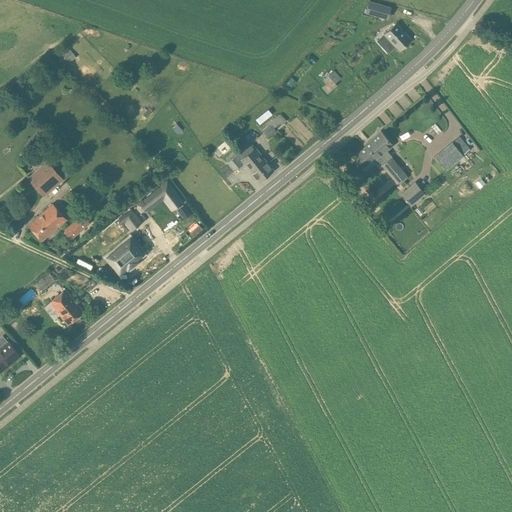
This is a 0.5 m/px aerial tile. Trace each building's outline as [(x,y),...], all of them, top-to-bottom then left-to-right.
[(378,11),(389,14),(391,7),(369,1),(366,13),(377,16),(378,11)] [(396,23),(384,34),(390,39),(382,46),(389,53),(396,46),(400,51),(412,40),(396,23)] [(70,50),(63,55),(68,63),(76,58),(70,50)] [(340,79),(333,71),(323,80),(332,89),(337,85),(335,83),(340,79)] [(254,117),(258,123),(272,114),(267,108),(254,117)] [(285,119),(281,114),(275,118),(280,124),(285,119)] [(260,129),(262,131),(267,136),(275,129),(270,123),(274,120),(272,118),(260,129)] [(381,130),(369,140),(374,147),(374,148),(386,162),(392,156),(386,150),(393,145),(381,130)] [(36,133),(30,139),(38,146),(44,140),(36,133)] [(244,163),(259,181),(274,169),(256,147),(255,148),(249,140),(226,158),(228,162),(227,163),(227,164),(220,170),(226,178),(244,163)] [(374,147),(369,140),(365,144),(366,145),(352,157),(361,168),(373,159),(380,167),(382,166),(397,184),(408,174),(392,156),(386,162),(374,148),(374,147)] [(214,150),(220,156),(229,147),(223,141),(214,150)] [(465,157),(453,143),(436,157),(447,171),(465,157)] [(416,166),(426,168),(428,158),(418,156),(416,166)] [(28,177),(44,196),(63,179),(47,161),(28,177)] [(162,172),(157,166),(152,170),(156,176),(162,172)] [(485,184),(480,179),(475,183),(479,188),(485,184)] [(168,182),(139,203),(147,213),(164,200),(172,210),(183,202),(168,182)] [(401,195),(411,207),(426,195),(416,182),(401,195)] [(42,240),(65,219),(52,205),(29,225),(42,240)] [(184,205),(177,210),(181,215),(187,209),(184,205)] [(123,225),(125,224),(131,231),(143,222),(132,208),(118,218),(123,225)] [(82,215),(64,230),(71,238),(89,223),(82,215)] [(131,238),(110,256),(121,270),(128,264),(130,265),(137,259),(136,258),(143,252),(131,238)] [(38,283),(43,290),(55,280),(50,273),(38,283)] [(84,311),(65,289),(49,302),(67,324),(84,311)] [(0,371),(6,367),(5,365),(18,354),(8,342),(0,348),(0,371)]
